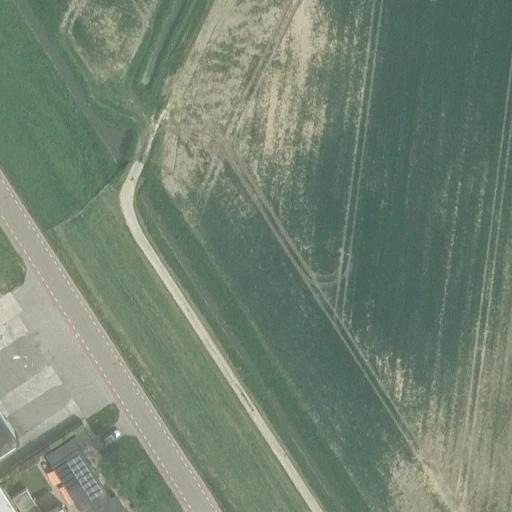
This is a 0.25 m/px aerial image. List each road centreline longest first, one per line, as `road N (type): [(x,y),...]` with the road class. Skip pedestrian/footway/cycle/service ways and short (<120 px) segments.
road 1 (unclassified): [(314,511),(126,219),(124,199),(138,162)]
road 2 (tertiary): [(204,511),(0,196)]
road 3 (track): [(211,0),(138,162)]
